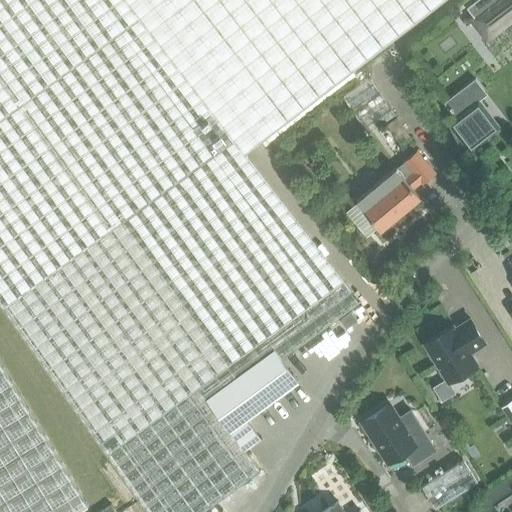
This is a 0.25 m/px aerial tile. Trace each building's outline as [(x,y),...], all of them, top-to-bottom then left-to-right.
[(0,0),(0,298),(47,364),(152,511),(200,511),(259,469),(245,450),(204,394),(272,345),(281,358),(360,301),(347,285),(244,151),(219,119),(210,109),(125,0),(0,0)] [(125,0),(210,109),(219,119),(244,151),(258,140),(438,0),(125,0)] [(511,0),(475,0),(466,7),(472,15),(469,17),(486,39),(511,19),(511,0)] [(370,77),(342,96),(369,133),(396,113),(370,77)] [(455,117),(448,122),(469,151),(500,128),(479,100),(478,99),(455,117)] [(396,117),(386,124),(400,144),(410,137),(396,117)] [(356,201),(362,207),(368,214),(365,216),(370,222),(373,222),(379,229),(400,211),(402,214),(409,208),(407,206),(419,195),(413,187),(421,180),(423,183),(435,173),(416,150),(404,160),(405,161),(356,201)] [(427,341),(454,383),(482,364),(473,351),(489,341),(473,317),(458,327),(455,322),(427,341)] [(297,380),(281,358),(272,345),(204,394),(245,450),(260,438),(244,417),(297,380)] [(77,511),(88,506),(0,362),(0,511),(77,511)] [(511,397),(501,405),(511,421),(511,397)] [(361,420),(388,462),(405,451),(413,464),(436,449),(410,409),(398,417),(389,402),(361,420)] [(469,446),(466,448),(467,449),(473,458),(480,454),(473,444),(469,446)] [(462,459),(421,485),(435,507),(476,481),(462,459)] [(362,511),(360,508),(354,511),(343,511),(337,502),(322,511),(362,511)] [(111,503),(98,511),(115,511),(117,511),(111,503)]
